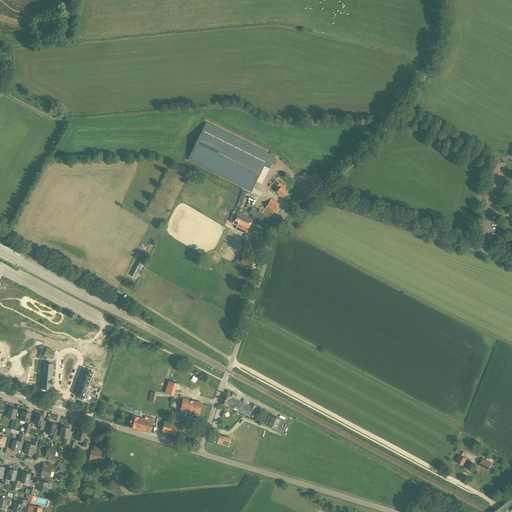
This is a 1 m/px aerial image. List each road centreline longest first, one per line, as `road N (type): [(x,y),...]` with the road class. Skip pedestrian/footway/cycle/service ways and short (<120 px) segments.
road 1 (track): [(125,289),(231,361),(477,493)]
road 2 (unclassified): [(197,452),(277,220),(311,193)]
road 3 (unclassified): [(311,193),(381,134),(419,87),(438,48),(443,0)]
road 4 (unclassified): [(311,193),(511,261)]
road 5 (unclassified): [(388,511),(197,452)]
road 6 (unclassified): [(197,452),(61,411)]
